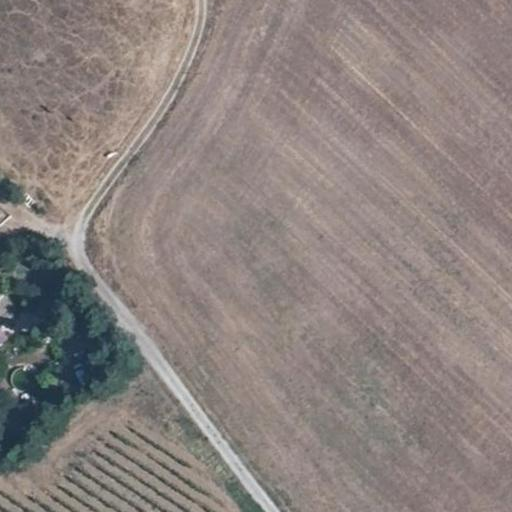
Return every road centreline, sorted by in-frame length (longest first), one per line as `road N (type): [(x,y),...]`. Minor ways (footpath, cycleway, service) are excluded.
road 1 (track): [(208,0),(204,44),(169,109),(88,212),(80,250),(119,313)]
road 2 (unclassified): [(280,511),(119,313)]
